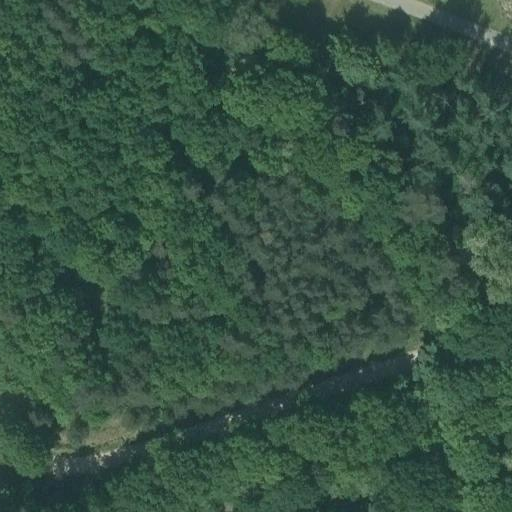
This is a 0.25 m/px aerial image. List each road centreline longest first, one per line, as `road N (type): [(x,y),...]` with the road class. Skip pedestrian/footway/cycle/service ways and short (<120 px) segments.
road 1 (track): [(240,425),(511,339)]
road 2 (track): [(0,440),(45,473),(91,473),(240,425)]
road 3 (track): [(393,0),(511,41)]
